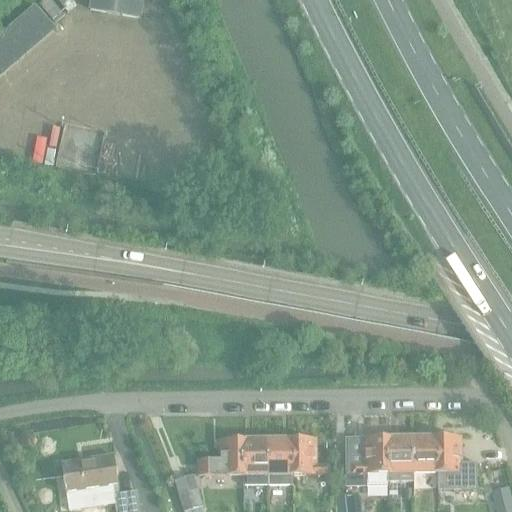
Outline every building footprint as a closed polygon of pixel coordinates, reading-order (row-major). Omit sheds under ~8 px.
[(139,21),(139,17),(142,0),(92,0),(90,12),(139,21)] [(363,440),(346,440),(346,488),(386,488),(386,484),(388,484),(388,453),(391,453),(391,440),(387,440),(384,437),(379,437),(376,440),(363,440)] [(436,439),(434,439),(434,453),(438,453),(438,476),(438,492),(476,491),(476,465),(460,465),(460,439),(448,439),(446,437),(439,437),(436,439)] [(292,441),(288,441),(289,455),(292,455),(292,477),(329,477),(328,467),(315,467),(314,441),(303,441),(301,438),(294,439),(292,441)] [(197,479),(241,478),(241,455),(244,455),(244,442),(242,442),(240,439),(232,439),(230,442),(218,442),(219,462),(197,462),(197,479)] [(434,439),(413,440),(413,476),(438,476),(438,453),(434,453),(434,439)] [(391,453),(388,453),(388,484),(413,484),(413,476),(413,440),(391,440),(391,453)] [(241,455),(241,478),(241,487),(267,486),(267,478),(266,441),(244,442),(244,455),(241,455)] [(291,477),(292,477),(292,455),(289,455),(288,441),(266,441),(267,478),(267,486),(291,486),(291,477)] [(113,457),(61,465),(66,496),(68,511),(72,511),(115,506),(114,502),(113,497),(119,496),(113,457)] [(201,511),(201,506),(192,476),(173,481),(181,511),(201,511)] [(494,511),(511,511),(507,491),(490,495),(494,511)] [(119,496),(113,497),(114,502),(115,506),(115,511),(140,511),(137,493),(119,496)] [(361,511),(360,497),(344,497),(345,511),(361,511)]
